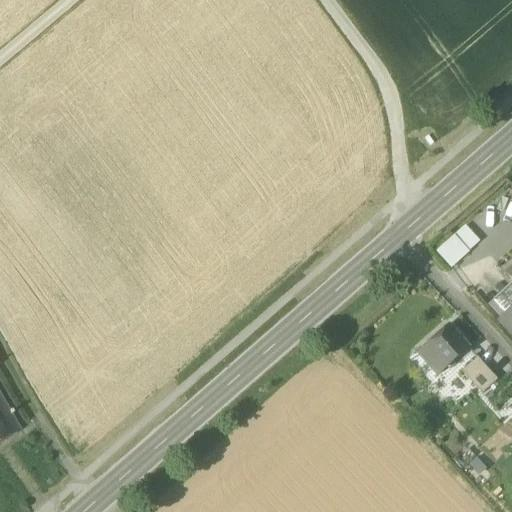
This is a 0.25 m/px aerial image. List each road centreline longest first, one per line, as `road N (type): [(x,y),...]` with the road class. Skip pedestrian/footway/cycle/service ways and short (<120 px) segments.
road 1 (secondary): [(84,511),(511,137)]
road 2 (track): [(413,223),(389,87),(324,0)]
